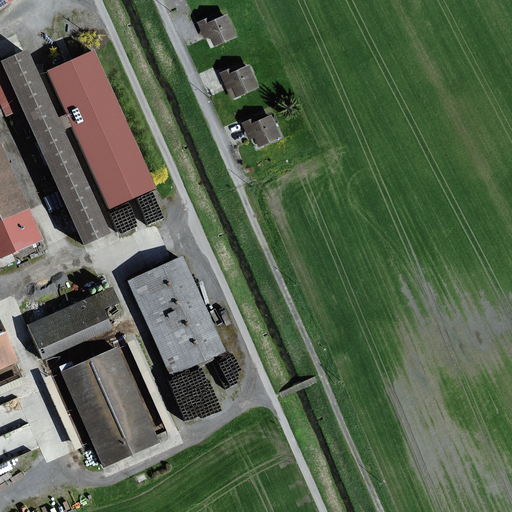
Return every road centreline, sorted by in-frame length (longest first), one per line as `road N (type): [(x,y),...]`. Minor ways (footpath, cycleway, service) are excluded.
road 1 (unclassified): [(98,0),(323,511)]
road 2 (track): [(380,511),(240,183)]
road 3 (track): [(190,437),(114,478),(78,476),(47,420),(0,287)]
road 4 (track): [(108,253),(190,437),(271,393)]
road 5 (track): [(0,127),(65,260),(146,244),(196,220)]
